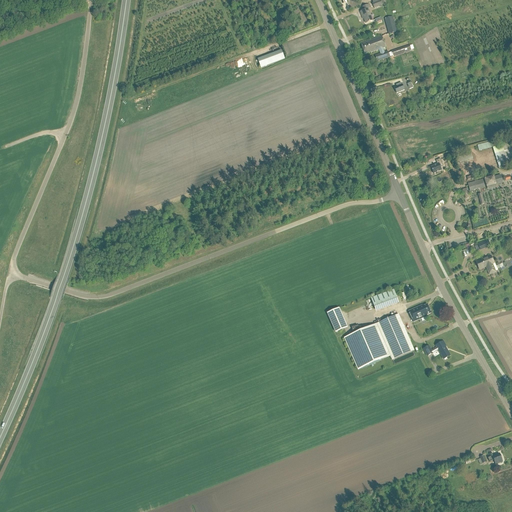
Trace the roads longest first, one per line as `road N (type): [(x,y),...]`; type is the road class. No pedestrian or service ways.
road 1 (trunk): [(0,438),(82,215),(126,0)]
road 2 (unclassified): [(399,195),(340,207),(101,297),(9,274)]
road 3 (unclassified): [(9,274),(71,119),(90,0)]
road 4 (tertiary): [(511,415),(399,195)]
road 5 (tertiary): [(399,195),(318,0)]
